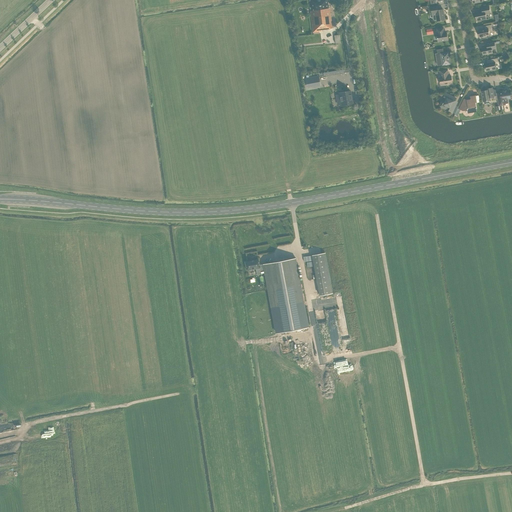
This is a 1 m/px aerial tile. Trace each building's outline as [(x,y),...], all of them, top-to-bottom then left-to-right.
[(327,31),(327,29),(332,29),(329,8),(328,8),(327,0),(315,0),(309,1),(313,33),(327,31)] [(435,21),(436,21),(437,21),(437,22),(445,20),(443,9),(438,10),(438,6),(431,7),(433,19),(433,20),(434,21),(435,21)] [(491,13),(489,7),(482,8),(482,12),(475,13),(476,21),(486,19),(485,14),(491,13)] [(485,29),(478,31),(480,37),(489,36),(489,31),(492,30),(491,25),(485,26),(485,29)] [(438,42),(448,40),(447,33),(444,33),(444,32),(444,28),(437,29),(438,34),(437,35),(438,42)] [(486,44),(487,47),(482,48),(483,55),(493,53),(492,49),(495,49),(494,43),(486,44)] [(443,49),(437,50),(437,54),(436,54),(438,66),(446,65),(451,64),(450,59),(449,52),(444,53),(443,49)] [(491,60),(492,63),(485,64),(486,71),(496,70),(495,63),(499,62),(498,58),(491,60)] [(440,78),(441,86),(452,84),(451,76),(448,77),(448,75),(448,74),(448,70),(440,71),(441,78),(440,78)] [(318,77),(306,79),(307,87),(319,85),(318,77)] [(487,90),(481,92),(483,102),(484,102),(484,103),(485,103),(485,104),(486,105),(487,105),(488,105),(488,104),(489,104),(489,103),(489,102),(489,101),(491,100),(490,98),(494,97),(494,96),(492,88),(487,89),(487,90)] [(350,90),(338,93),(340,107),(353,104),(350,90)] [(500,93),(497,93),(498,101),(498,104),(499,106),(499,109),(500,110),(503,110),(502,106),(506,105),(506,104),(508,104),(509,102),(508,100),(511,99),(510,91),(506,91),(506,90),(504,91),(503,90),(499,91),(500,93)] [(455,98),(446,93),(440,104),(442,108),(452,113),(457,103),(455,102),(454,100),(455,98)] [(477,112),(476,109),(477,109),(476,103),(477,103),(476,95),(470,97),(471,99),(467,100),(464,99),(459,109),(461,110),(463,111),(468,110),(472,113),(477,112)] [(316,279),(320,296),(332,294),(325,253),(312,255),(316,279)] [(258,260),(245,262),(246,270),(256,269),(257,275),(265,273),(276,334),(307,328),(295,259),(264,264),(264,266),(260,267),(258,260)]
